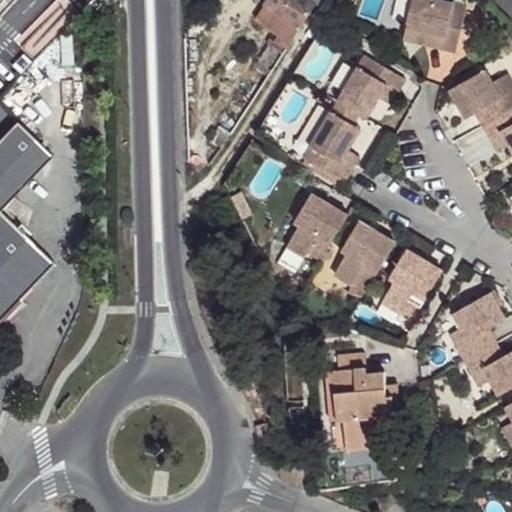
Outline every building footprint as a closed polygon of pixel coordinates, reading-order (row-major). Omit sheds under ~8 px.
[(267,6),(300,29),(315,5),(318,0),(268,0),(265,5),(267,6)] [(467,6),(442,0),(413,0),(407,28),(446,37),(443,49),(456,52),(467,6)] [(300,29),(267,6),(258,19),(280,34),(277,38),(289,46),(300,29)] [(446,37),(407,28),(404,40),(443,49),(446,37)] [(511,40),(511,38),(505,29),(494,37),(501,47),(511,40)] [(366,55),(338,101),(360,114),(367,119),(380,98),(388,85),(399,92),(407,79),(366,55)] [(476,114),(482,125),(511,108),(511,91),(502,97),(493,82),(486,69),(450,90),(457,101),(466,119),(476,114)] [(493,82),(502,97),(511,91),(511,80),(508,74),(493,82)] [(399,92),(388,85),(380,98),(391,105),(399,92)] [(457,101),(450,90),(446,92),(453,103),(457,101)] [(360,114),(338,101),(332,112),(354,125),(360,114)] [(0,210),(53,156),(0,103),(0,332),(26,305),(19,298),(53,262),(0,210)] [(511,108),(482,125),(490,138),(502,132),(509,146),(511,149),(511,108)] [(354,125),(332,112),(304,158),(345,183),(352,171),(341,164),(349,150),(361,129),(354,125)] [(212,142),(222,149),(232,134),(223,127),(212,142)] [(502,132),(490,138),(498,152),(509,146),(502,132)] [(349,150),(341,164),(352,171),(360,157),(349,150)] [(242,220),(252,215),(241,192),(231,197),(242,220)] [(320,262),(349,214),(313,193),(295,222),(300,225),(288,246),(306,256),(307,255),(320,262)] [(396,242),(360,221),(342,250),(347,253),(335,275),(354,286),(355,284),(367,291),(396,242)] [(444,270),(407,249),(389,278),(395,282),(382,303),(401,314),(402,312),(415,320),(444,270)] [(496,289),(492,291),(500,306),(504,304),(496,289)] [(457,346),(465,361),(497,342),(489,329),(507,319),(500,306),(492,291),(453,313),(462,328),(468,340),(457,346)] [(450,335),(457,346),(468,340),(462,328),(450,335)] [(497,342),(465,361),(473,375),(484,368),(491,381),(499,396),(511,388),(511,351),(504,356),(497,342)] [(334,370),(338,420),(345,420),(347,442),(391,438),(389,416),(395,415),(393,395),(387,395),(387,384),(385,371),(368,373),(366,352),(339,355),(340,370),(334,370)] [(484,368),(473,375),(480,387),(491,381),(484,368)] [(338,420),(334,370),(328,370),(332,421),(338,420)] [(387,395),(393,395),(395,415),(389,416),(391,438),(407,437),(405,413),(400,413),(398,384),(387,384),(387,395)] [(511,422),(502,428),(509,440),(511,438),(511,422)] [(391,438),(347,442),(348,449),(392,446),(391,438)] [(304,465),(279,468),(281,479),(307,489),(304,465)]
